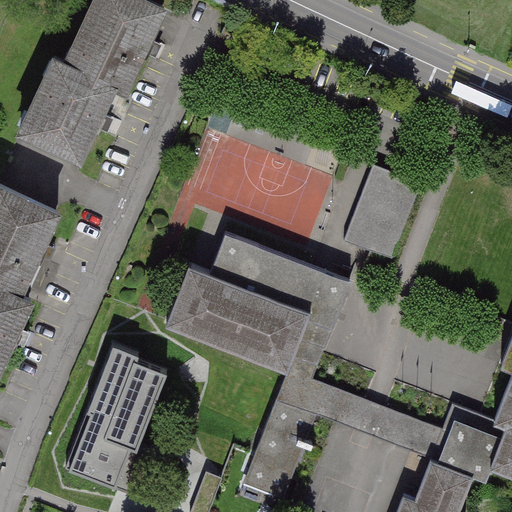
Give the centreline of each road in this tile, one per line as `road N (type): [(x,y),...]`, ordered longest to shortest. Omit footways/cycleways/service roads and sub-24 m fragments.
road 1 (residential): [(4,511),(210,10)]
road 2 (primary): [(287,0),(511,101)]
